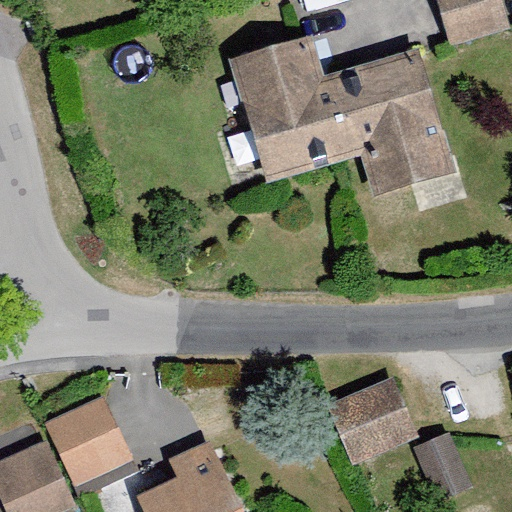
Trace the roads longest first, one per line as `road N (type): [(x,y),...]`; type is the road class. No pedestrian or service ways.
road 1 (residential): [(46,329),(391,331),(511,319)]
road 2 (residential): [(0,138),(46,329)]
